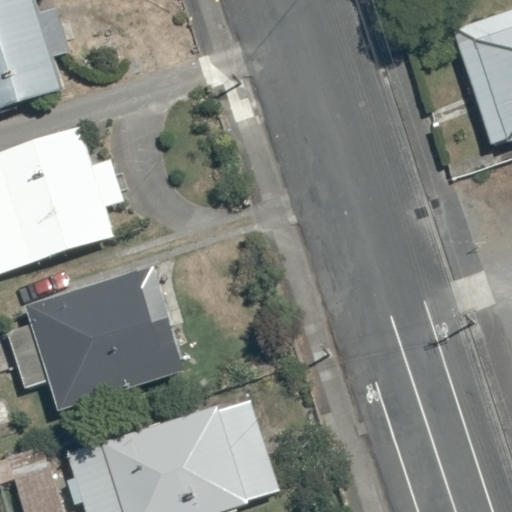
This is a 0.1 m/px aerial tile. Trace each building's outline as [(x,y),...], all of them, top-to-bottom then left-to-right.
[(0,0),(0,118),(71,96),(60,62),(79,57),(65,12),(46,18),(40,0),(0,0)] [(511,36),(483,46),(511,136),(511,36)] [(0,160),(0,276),(2,275),(4,280),(124,242),(114,211),(133,205),(119,163),(100,169),(89,133),(0,160)] [(162,271),(35,310),(67,415),(194,376),(162,271)] [(132,511),(251,511),(259,510),(258,505),(289,496),(260,405),(229,414),(228,410),(112,446),(114,453),(132,511)] [(69,511),(49,449),(13,461),(29,511),(69,511)] [(132,511),(114,453),(76,464),(91,511),(132,511)]
